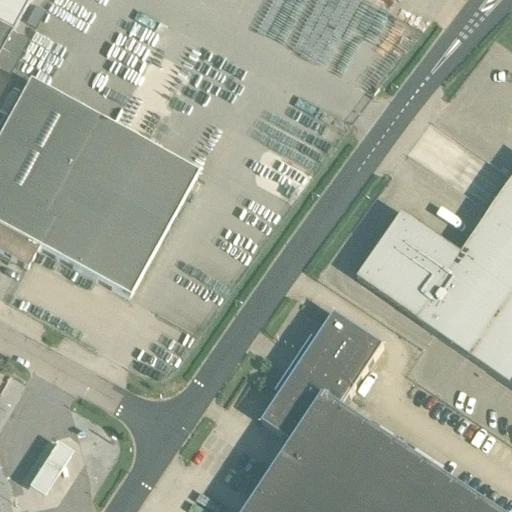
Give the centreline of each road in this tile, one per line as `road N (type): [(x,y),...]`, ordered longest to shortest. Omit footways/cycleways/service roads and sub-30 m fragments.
road 1 (unclassified): [(177,435),(494,0)]
road 2 (unclassified): [(177,435),(0,336)]
